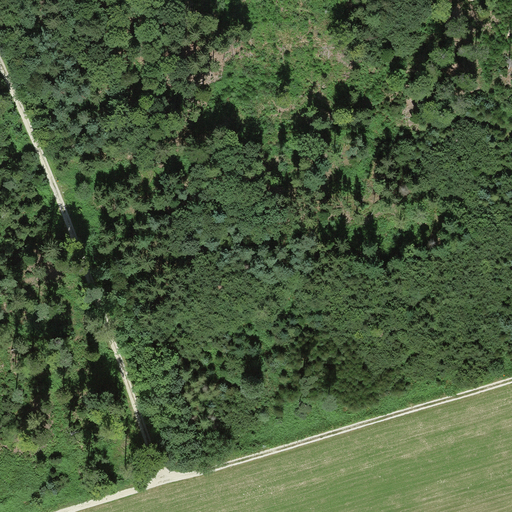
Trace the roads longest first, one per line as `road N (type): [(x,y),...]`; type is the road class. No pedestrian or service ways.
road 1 (track): [(0,66),(53,184),(161,480)]
road 2 (track): [(511,379),(161,480)]
